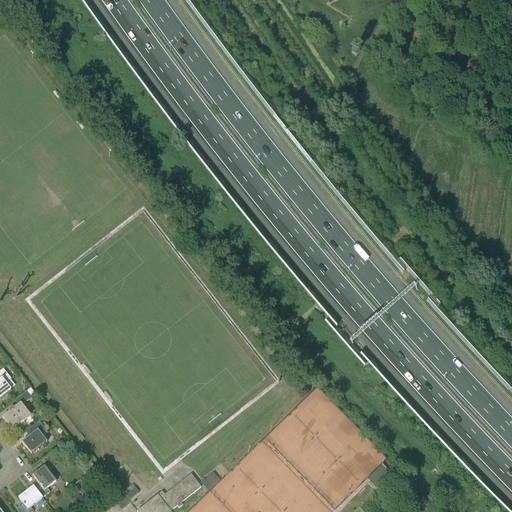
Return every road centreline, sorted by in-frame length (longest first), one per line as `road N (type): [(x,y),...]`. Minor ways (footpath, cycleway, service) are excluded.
road 1 (track): [(475,511),(332,366),(110,109),(27,0)]
road 2 (motorway): [(107,0),(323,279),(511,481)]
road 3 (motorway): [(511,436),(343,248),(149,0)]
